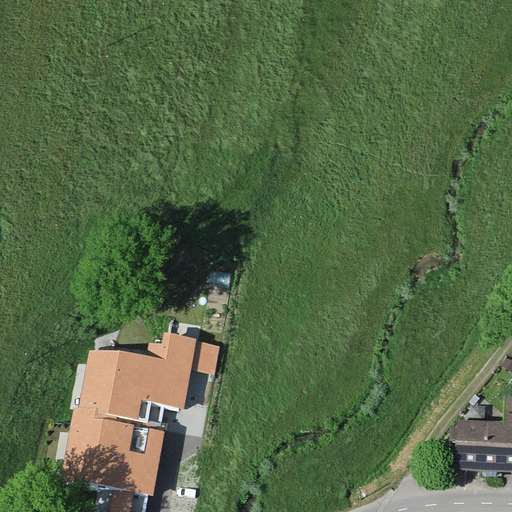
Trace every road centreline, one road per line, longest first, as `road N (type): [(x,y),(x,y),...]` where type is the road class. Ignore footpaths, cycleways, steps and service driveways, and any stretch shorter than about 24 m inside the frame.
road 1 (track): [(402,509),(415,460),(511,330)]
road 2 (unclassified): [(511,503),(392,511)]
